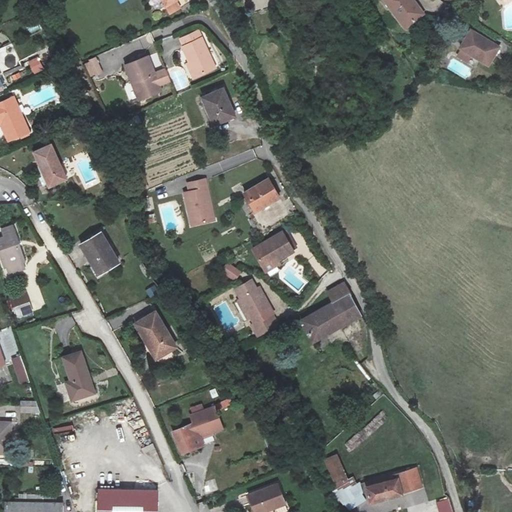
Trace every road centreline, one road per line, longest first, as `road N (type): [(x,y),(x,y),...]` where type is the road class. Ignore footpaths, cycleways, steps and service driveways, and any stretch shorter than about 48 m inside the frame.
road 1 (unclassified): [(458,511),(437,449),(382,373),(367,310),(277,162),(254,86),(213,0)]
road 2 (residential): [(0,191),(30,206),(137,388),(195,511)]
